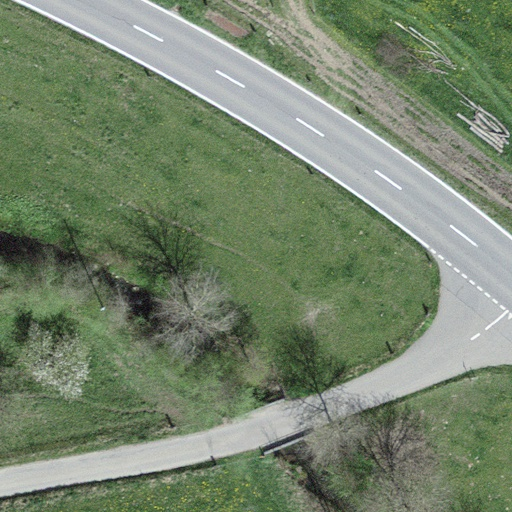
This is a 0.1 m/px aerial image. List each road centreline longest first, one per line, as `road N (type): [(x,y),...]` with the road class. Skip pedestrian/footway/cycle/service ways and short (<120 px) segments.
road 1 (unclassified): [(0,485),(245,436),(451,359),(511,306)]
road 2 (tertiary): [(79,0),(226,73),(473,241),(511,278)]
